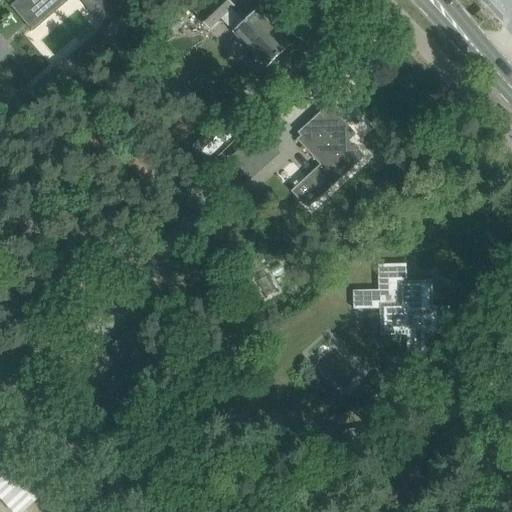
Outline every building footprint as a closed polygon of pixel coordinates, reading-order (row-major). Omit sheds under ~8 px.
[(17,0),(10,6),(26,24),(54,0),(93,0),(113,23),(139,0),(17,0)] [(265,68),(290,45),(257,9),(243,21),(231,8),(234,6),(228,0),(216,0),(197,18),(208,30),(223,16),(235,29),(232,33),(265,68)] [(32,79),(0,49),(0,107),(6,114),(24,95),(20,91),(32,79)] [(60,64),(41,80),(26,93),(39,108),(73,79),(60,64)] [(356,135),(329,105),(305,127),(308,130),(295,141),(319,168),(305,180),(320,197),(363,157),(357,150),(358,149),(350,141),(356,135)] [(247,121),(234,108),(193,147),(206,160),(247,121)] [(252,175),(275,155),(267,146),(244,166),(252,175)] [(432,306),(432,280),(406,281),(405,265),(377,266),(378,291),(353,291),(353,309),(379,309),(379,336),(406,336),(407,360),(426,360),(425,337),(432,337),(431,334),(450,334),(450,306),(432,306)] [(135,327),(110,349),(125,367),(140,384),(166,362),(135,327)] [(0,472),(0,499),(11,511),(15,511),(34,495),(7,466),(0,472)] [(232,511),(209,485),(185,508),(188,511),(232,511)]
